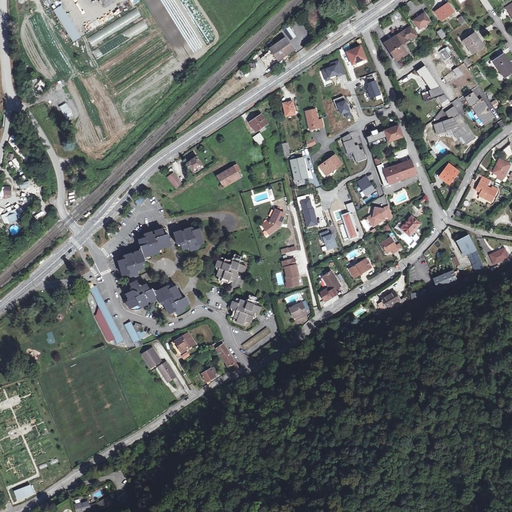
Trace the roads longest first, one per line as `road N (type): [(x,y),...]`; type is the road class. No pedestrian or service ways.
road 1 (secondary): [(290,67),(136,175),(79,234)]
road 2 (secondary): [(85,240),(164,158),(293,72)]
road 3 (residential): [(29,511),(250,373)]
road 4 (unclassified): [(79,234),(62,215),(60,177),(44,139),(11,93),(2,0)]
road 5 (residential): [(250,373),(411,261),(446,221)]
road 6 (residential): [(250,373),(219,316),(167,328),(122,312),(104,264)]
road 7 (residential): [(362,22),(446,221)]
